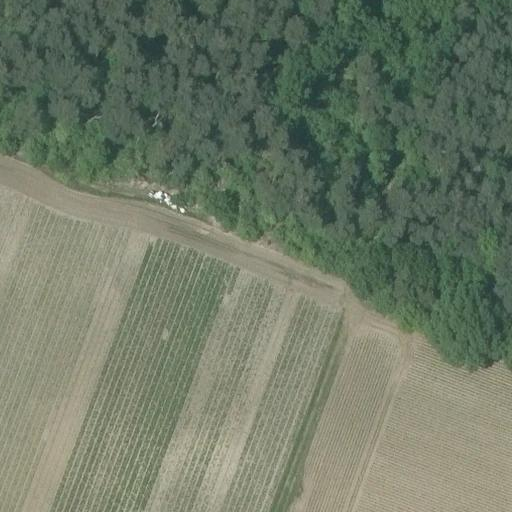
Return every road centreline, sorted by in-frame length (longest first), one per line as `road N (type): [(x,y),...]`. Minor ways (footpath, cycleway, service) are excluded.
road 1 (track): [(456,0),(271,511)]
road 2 (track): [(0,153),(43,168),(50,206),(107,225),(146,206),(355,282)]
